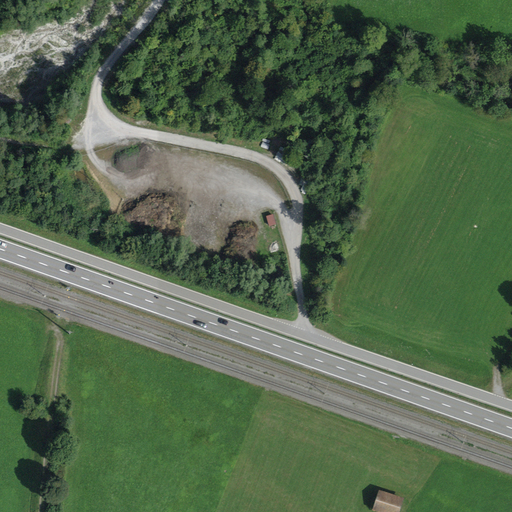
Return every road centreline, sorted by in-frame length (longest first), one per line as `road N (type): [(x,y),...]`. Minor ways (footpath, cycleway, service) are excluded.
road 1 (primary): [(511,426),(0,246)]
road 2 (track): [(301,333),(296,204),(279,170),(209,145),(114,129),(95,104),(102,71),(159,0)]
road 3 (unclassified): [(511,406),(301,333)]
road 4 (track): [(48,511),(66,329)]
